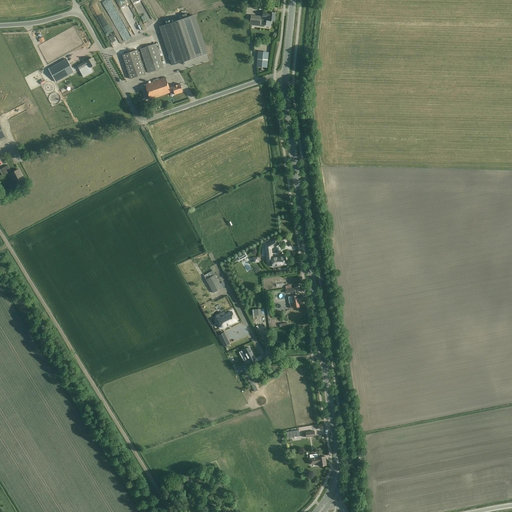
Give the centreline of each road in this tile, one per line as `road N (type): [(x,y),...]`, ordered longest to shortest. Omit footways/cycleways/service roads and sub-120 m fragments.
road 1 (track): [(0,228),(172,511)]
road 2 (tertiary): [(323,356),(286,75)]
road 3 (unclassified): [(286,75),(141,122),(78,10)]
road 4 (tertiary): [(337,476),(323,356)]
